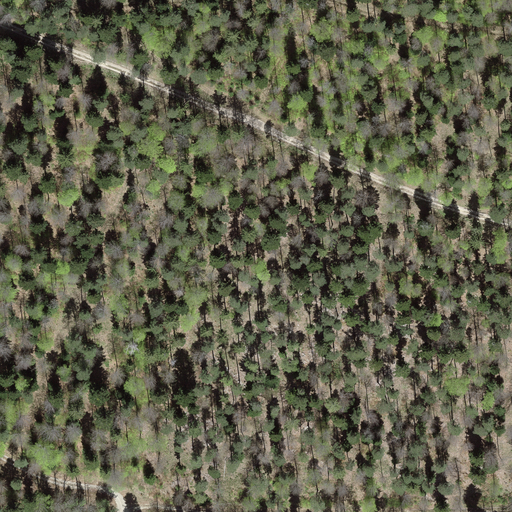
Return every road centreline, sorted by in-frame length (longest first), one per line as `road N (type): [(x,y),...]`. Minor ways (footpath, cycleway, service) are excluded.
road 1 (track): [(511,225),(415,198),(56,48)]
road 2 (track): [(511,502),(179,510),(119,500),(119,511)]
road 3 (track): [(304,148),(191,156),(0,144)]
road 4 (track): [(79,0),(244,121)]
road 5 (track): [(338,0),(511,28)]
road 6 (track): [(174,292),(0,282)]
road 7 (track): [(119,500),(0,454)]
